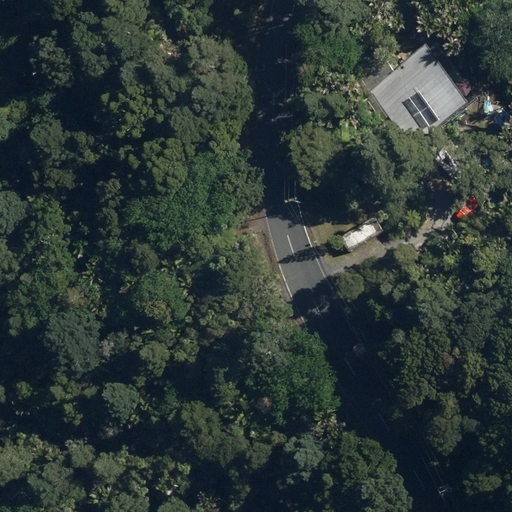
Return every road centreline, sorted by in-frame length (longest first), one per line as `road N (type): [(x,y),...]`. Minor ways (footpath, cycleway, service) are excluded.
road 1 (unclassified): [(292,0),(275,86),(284,215),(330,331),(444,511)]
road 2 (track): [(0,293),(96,270),(199,221),(277,171)]
